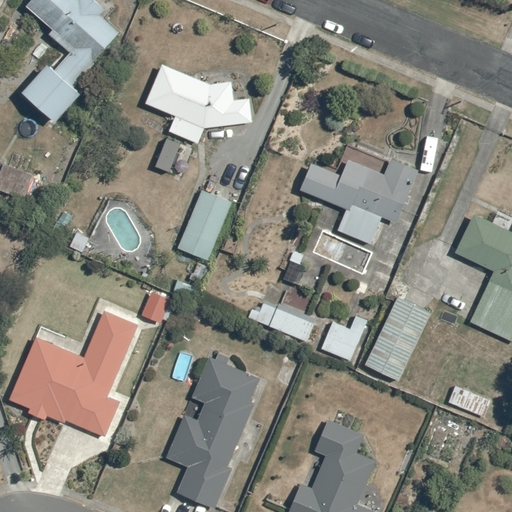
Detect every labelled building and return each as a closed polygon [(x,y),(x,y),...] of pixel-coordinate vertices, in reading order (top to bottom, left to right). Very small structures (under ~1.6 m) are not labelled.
[(50,33),(71,52),(55,69),(49,64),(25,91),(57,120),(81,92),(72,84),(120,31),(101,13),(106,7),(98,0),(31,0),(28,4),(55,28),(50,33)] [(175,113),(169,130),(198,141),(204,125),(236,137),(251,96),(163,64),(149,104),(175,113)] [(392,158),(385,174),(347,159),(341,172),(312,160),(301,188),(346,207),(337,229),(371,243),(382,215),(397,221),(418,169),(392,158)] [(233,201),(202,187),(177,243),(208,256),(233,201)] [(511,339),(511,230),(474,212),(455,250),(493,269),(469,319),(511,339)] [(177,299),(153,289),(143,312),(167,322),(177,299)] [(409,359),(432,311),(399,295),(366,363),(398,379),(395,385),(419,396),(431,369),(409,359)] [(307,341),(315,322),(252,297),(245,316),(307,341)] [(138,324),(103,310),(86,356),(36,336),(11,399),(30,406),(28,412),(46,419),(48,413),(107,436),(120,401),(110,397),(138,324)] [(368,318),(355,312),(349,326),(333,320),(321,347),(351,359),(368,318)] [(217,506),(263,376),(239,367),(208,356),(194,396),(204,400),(197,420),(184,416),(169,458),(190,465),(180,493),(217,506)] [(498,423),(506,405),(454,383),(446,401),(498,423)] [(356,453),(363,434),(326,420),(315,449),(327,454),(313,488),(300,483),(288,511),(370,511),(357,507),(375,460),(356,453)]
